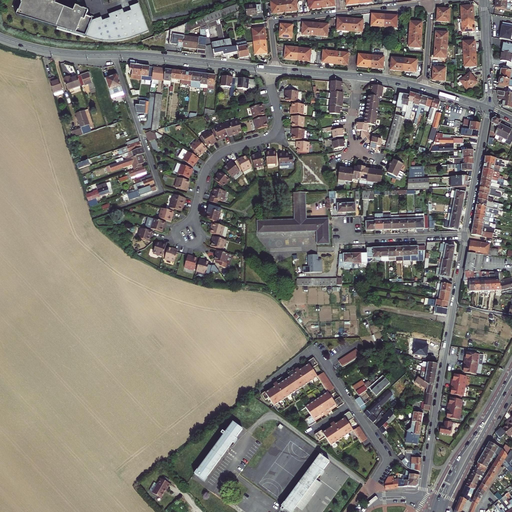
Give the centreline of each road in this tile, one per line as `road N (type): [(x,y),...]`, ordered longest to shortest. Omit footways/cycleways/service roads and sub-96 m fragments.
road 1 (residential): [(419,497),(466,235)]
road 2 (residential): [(188,235),(206,167),(277,126),(267,69)]
road 3 (residential): [(430,3),(271,21),(276,70)]
road 4 (primary): [(511,367),(432,503)]
road 5 (secondary): [(114,54),(267,69)]
road 6 (residential): [(253,395),(314,347),(351,404)]
road 7 (primary): [(446,511),(511,384)]
road 8 (residential): [(159,185),(114,54)]
road 9 (residential): [(466,235),(488,108)]
road 10 (residential): [(344,239),(466,235)]
